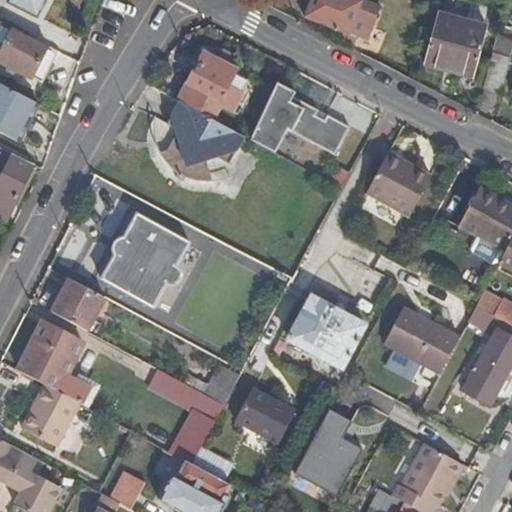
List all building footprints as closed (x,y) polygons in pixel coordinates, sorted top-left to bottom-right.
[(43,0),(7,0),(6,2),(35,17),(43,0)] [(366,41),(380,11),(354,0),(311,0),(305,14),(338,29),(336,36),(345,40),(349,34),(366,41)] [(474,77),(486,29),(438,17),(426,65),(474,77)] [(0,61),(41,82),(57,52),(0,23),(0,46),(2,47),(0,51),(0,61)] [(511,44),(511,38),(499,32),(494,52),(509,57),(511,44)] [(186,92),(180,102),(214,120),(223,104),(236,111),(252,81),(240,74),(240,71),(231,68),(236,57),(227,51),(222,61),(207,54),(186,92)] [(494,52),(484,85),(501,91),(511,58),(509,57),(494,52)] [(28,120),(36,103),(0,84),(0,133),(17,142),(28,120)] [(350,127),(276,89),(249,138),(275,152),(288,129),(335,154),(350,127)] [(214,120),(180,102),(167,127),(175,131),(177,149),(155,150),(157,159),(161,167),(167,176),(175,182),(188,189),(202,190),(216,187),(206,170),(220,161),(232,167),(249,138),(214,120)] [(36,103),(28,120),(33,122),(42,106),(36,103)] [(0,220),(4,223),(33,165),(0,147),(0,169),(4,172),(0,181),(0,220)] [(404,161),(387,152),(384,157),(401,166),(404,161)] [(384,157),(366,192),(410,216),(431,176),(404,161),(401,166),(384,157)] [(460,227),(505,252),(511,238),(511,213),(499,206),(503,200),(481,188),(460,227)] [(511,213),(511,204),(503,200),(499,206),(511,213)] [(187,247),(138,220),(103,283),(152,310),(187,247)] [(511,238),(505,252),(497,268),(511,273),(511,238)] [(64,276),(47,310),(84,330),(101,296),(64,276)] [(478,302),(476,306),(495,316),(503,302),(484,292),(478,302)] [(344,367),(367,324),(313,296),(290,338),(344,367)] [(495,316),(511,324),(511,306),(503,302),(495,316)] [(385,343),(441,373),(461,336),(405,306),(385,343)] [(511,324),(495,316),(476,306),(470,318),(498,332),(468,390),(494,404),(511,370),(511,324)] [(41,321),(17,369),(44,384),(57,390),(79,402),(80,403),(88,387),(65,374),(81,342),(41,321)] [(210,385),(206,394),(225,405),(240,376),(221,365),(210,385)] [(151,388),(179,403),(188,385),(160,370),(151,388)] [(193,376),(188,385),(206,394),(210,385),(193,376)] [(57,390),(44,384),(21,428),(56,447),(79,402),(57,390)] [(213,421),(216,422),(225,405),(206,394),(188,385),(179,403),(190,409),(213,421)] [(92,389),(88,387),(80,403),(84,405),(92,389)] [(280,444),(297,411),(255,389),(238,422),(280,444)] [(351,419),(319,403),(302,437),(312,442),(295,474),(340,496),(364,448),(342,436),(351,419)] [(213,421),(190,409),(168,450),(191,460),(213,421)] [(27,452),(0,438),(0,469),(13,477),(27,452)] [(407,503),(423,511),(434,511),(437,508),(440,508),(453,485),(456,485),(467,464),(428,443),(404,485),(401,484),(394,496),(407,503)] [(202,447),(194,464),(224,479),(233,463),(202,447)] [(39,473),(45,462),(27,452),(13,477),(26,484),(23,491),(16,504),(30,511),(49,511),(63,487),(39,473)] [(194,464),(185,459),(177,474),(173,472),(159,498),(185,511),(220,511),(230,495),(226,491),(230,483),(224,479),(194,464)] [(0,478),(23,491),(26,484),(13,477),(0,469),(0,478)] [(121,487),(130,473),(126,471),(118,485),(121,487)] [(132,508),(145,482),(130,473),(121,487),(118,485),(112,497),(122,503),(132,508)] [(148,479),(142,491),(156,498),(162,487),(148,479)] [(380,489),(373,503),(389,511),(402,511),(407,503),(394,496),(380,489)] [(117,511),(122,503),(112,497),(104,493),(95,511),(117,511)] [(423,511),(407,503),(402,511),(423,511)]
